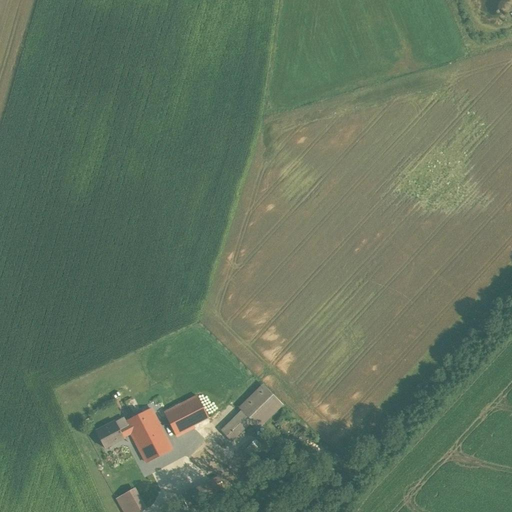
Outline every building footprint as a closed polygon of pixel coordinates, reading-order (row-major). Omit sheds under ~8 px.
[(242,411),(221,431),(232,442),(250,424),(256,431),(283,405),(263,384),(239,408),(242,411)] [(192,386),(150,408),(151,410),(152,410),(168,441),(192,428),(193,431),(211,422),(192,386)] [(127,423),(126,423),(131,433),(146,460),(146,462),(148,461),(170,449),(171,448),(171,447),(168,441),(152,410),(151,410),(127,423)] [(124,418),(116,422),(115,421),(96,431),(105,448),(124,438),(124,437),(131,433),(126,423),(127,423),(124,418)] [(209,439),(189,458),(203,473),(224,453),(209,439)] [(224,453),(203,473),(210,479),(230,460),(224,453)] [(205,483),(182,495),(188,507),(211,495),(205,483)] [(145,511),(150,510),(140,490),(120,500),(126,511),(145,511)]
